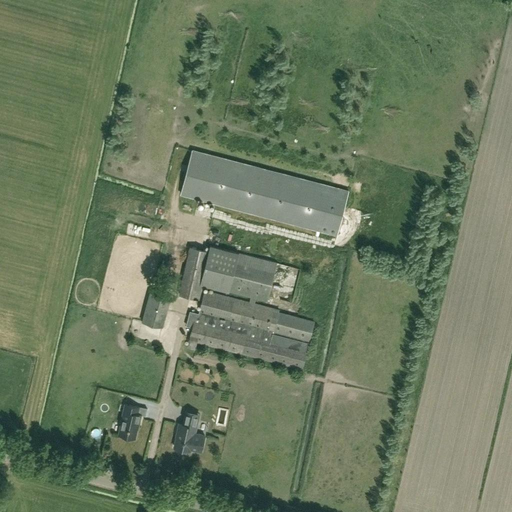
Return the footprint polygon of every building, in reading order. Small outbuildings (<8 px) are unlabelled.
[(181,194),(336,235),(348,191),(193,150),(181,194)] [(199,214),(214,218),(216,211),(201,206),(199,214)] [(216,218),(224,219),(225,210),(217,209),(216,218)] [(210,245),(209,251),(190,247),(180,295),(199,299),(202,284),(267,301),(277,262),(210,245)] [(301,369),(309,341),(314,322),(278,312),(279,310),(205,290),(199,313),(190,311),(187,325),(192,327),(187,346),(195,349),(197,341),(301,369)] [(162,326),(170,296),(150,291),(143,321),(162,326)] [(165,347),(171,351),(175,346),(169,341),(165,347)] [(147,409),(125,404),(119,435),(134,438),(138,423),(140,415),(145,416),(147,409)] [(194,433),(197,421),(185,418),(183,424),(179,423),(177,432),(178,433),(174,447),(190,451),(191,449),(201,451),(205,436),(194,433)]
